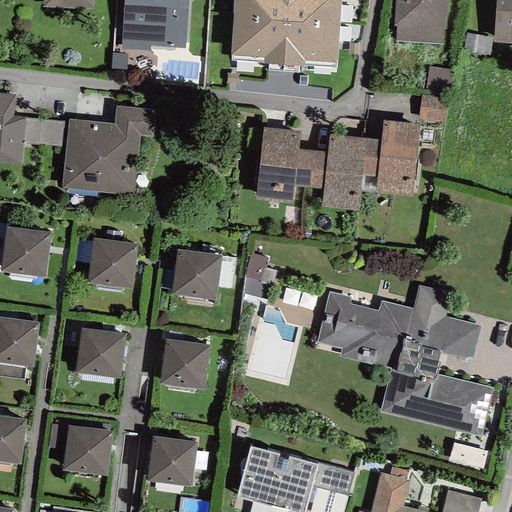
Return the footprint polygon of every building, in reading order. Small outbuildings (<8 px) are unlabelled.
[(93,9),(93,0),(42,0),(42,8),(93,9)] [(123,0),(121,50),(150,51),(150,46),(184,49),(187,0),(123,0)] [(298,66),(336,68),(340,0),(233,0),(229,62),(268,64),(267,71),(297,73),(298,66)] [(396,26),(395,42),(442,44),(443,30),(447,30),(448,0),(395,0),(394,26),(396,26)] [(511,0),(496,0),(494,42),(511,42),(511,0)] [(462,52),(489,57),(492,38),(466,34),(462,52)] [(126,70),(127,53),(111,53),(111,70),(126,70)] [(449,92),(453,71),(429,67),(426,88),(449,92)] [(0,162),(21,164),(22,143),(25,119),(25,117),(14,115),(16,95),(0,93),(0,162)] [(421,96),(418,119),(443,122),(446,99),(421,96)] [(152,136),(155,110),(115,107),(113,123),(69,119),(69,122),(66,147),(62,188),(133,194),(139,135),(152,136)] [(25,119),(22,143),(66,147),(69,122),(25,119)] [(419,125),(383,121),(381,140),(377,177),(375,192),(411,196),(419,125)] [(255,201),(292,204),(293,187),(324,190),(327,152),(298,149),(300,130),(262,127),(255,201)] [(322,207),(358,211),(361,176),(377,177),(381,140),(329,135),(327,152),(324,190),(322,207)] [(6,227),(0,272),(45,277),(50,232),(6,227)] [(137,244),(92,238),(87,283),(132,289),(137,244)] [(221,256),(177,249),(171,295),(215,300),(221,256)] [(390,369),(379,413),(481,437),(493,388),(435,374),(440,353),(472,361),(481,326),(444,317),(450,295),(418,287),(413,309),(379,301),(377,310),(348,303),(350,297),(329,292),(316,343),(341,349),(339,356),(390,369)] [(0,317),(0,363),(33,367),(39,323),(0,317)] [(125,334),(80,328),(74,373),(119,379),(125,334)] [(209,345),(165,339),(159,384),(204,390),(209,345)] [(0,461),(20,464),(26,419),(0,415),(0,461)] [(48,449),(64,450),(67,426),(50,424),(48,449)] [(113,431),(67,426),(64,450),(62,470),(107,476),(113,431)] [(197,442),(152,436),(146,481),(191,487),(197,442)] [(484,465),(488,448),(456,441),(452,457),(484,465)] [(249,446),(236,497),(252,502),(287,511),(289,511),(304,511),(308,503),(312,486),(347,496),(353,473),(317,463),(317,465),(249,446)] [(388,476),(405,480),(407,471),(390,467),(388,476)] [(422,511),(401,507),(408,480),(405,480),(388,476),(380,474),(369,511),(359,511),(358,511),(357,511),(422,511)] [(343,511),(347,496),(312,486),(308,503),(312,503),(309,511),(343,511)] [(447,490),(441,511),(477,511),(481,499),(447,490)] [(286,511),(287,511),(252,502),(249,511),(286,511)]
